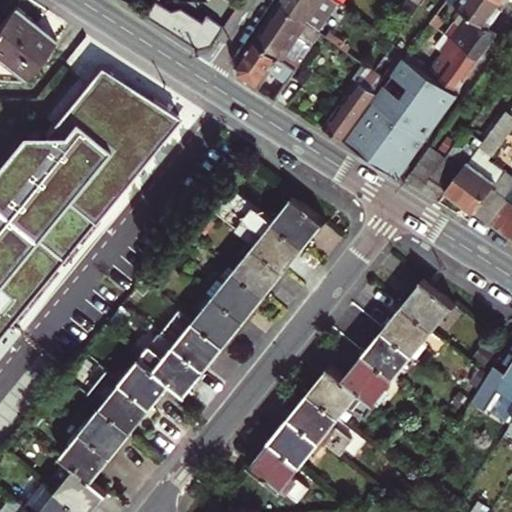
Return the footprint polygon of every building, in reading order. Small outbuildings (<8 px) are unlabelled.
[(212,43),(225,23),(208,13),(199,26),(160,0),(154,0),(146,13),(197,46),(212,43)] [(280,0),(280,1),(311,23),(318,12),(328,18),(340,1),(338,0),(280,0)] [(490,27),(507,3),(502,0),(453,0),(464,8),(490,27)] [(280,1),(255,37),(299,67),(303,60),(291,52),(305,32),(317,40),(323,31),(311,23),(280,1)] [(0,21),(0,57),(13,68),(45,29),(14,4),(0,21)] [(464,8),(447,32),(481,58),(499,33),(490,27),(464,8)] [(56,38),(45,29),(13,68),(24,77),(56,38)] [(481,58),(447,32),(424,63),(459,88),(481,58)] [(240,73),(261,86),(273,70),(289,80),(299,67),(255,37),(239,60),(240,73)] [(52,49),(43,59),(54,68),(63,58),(52,49)] [(400,175),(460,93),(405,55),(388,79),(347,137),(345,140),(400,175)] [(388,79),(364,61),(354,75),(358,79),(326,124),(347,137),(388,79)] [(0,336),(182,115),(102,65),(46,131),(21,131),(0,157),(0,336)] [(485,138),(448,188),(447,189),(477,211),(495,187),(508,169),(492,158),(511,131),(511,110),(508,108),(485,138)] [(447,156),(432,177),(448,188),(485,138),(469,127),(447,156)] [(431,144),(413,170),(429,182),(432,177),(447,156),(431,144)] [(495,187),(477,211),(491,221),(509,197),(495,187)] [(275,221),(305,245),(326,219),(295,195),(275,221)] [(511,199),(509,197),(491,221),(511,236),(511,199)] [(255,245),(285,269),(305,245),(275,221),(255,245)] [(236,269),(266,293),(285,269),(255,245),(236,269)] [(216,293),(246,317),(266,293),(236,269),(216,293)] [(455,302),(425,277),(404,303),(434,327),(455,302)] [(197,317),(226,341),(246,317),(216,293),(197,317)] [(434,327),(404,303),(385,327),(415,351),(434,327)] [(161,329),(206,366),(226,341),(197,317),(180,305),(161,329)] [(415,351),(385,327),(365,352),(395,375),(415,351)] [(173,380),(186,391),(206,366),(161,329),(141,354),(143,355),(173,380)] [(494,351),(483,343),(474,356),(484,364),(494,351)] [(395,375),(365,352),(346,376),(361,388),(375,399),(395,375)] [(122,380),(153,405),(173,380),(143,355),(122,380)] [(490,403),(511,416),(511,363),(506,373),(494,365),(471,401),(485,410),(490,403)] [(346,376),(333,366),(313,390),(341,413),(361,388),(346,376)] [(103,404),(133,429),(153,405),(122,380),(103,404)] [(341,413),(313,390),(293,415),(321,438),(339,453),(352,437),(337,425),(335,427),(332,424),(341,413)] [(83,428),(114,453),(133,429),(103,404),(83,428)] [(321,438),(293,415),(273,439),(301,462),(321,438)] [(78,465),(94,478),(114,453),(83,428),(64,453),(78,465)] [(301,462),(273,439),(253,464),(281,487),(301,462)] [(58,490),(85,511),(89,511),(108,489),(94,478),(78,465),(58,490)] [(34,511),(85,511),(58,490),(44,479),(25,504),(34,511)] [(116,511),(120,504),(105,497),(97,511),(116,511)]
